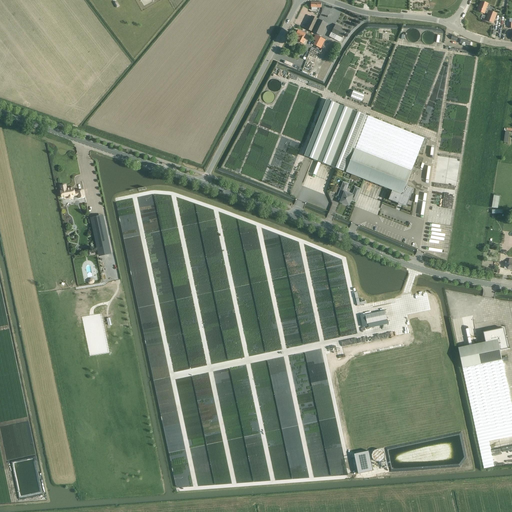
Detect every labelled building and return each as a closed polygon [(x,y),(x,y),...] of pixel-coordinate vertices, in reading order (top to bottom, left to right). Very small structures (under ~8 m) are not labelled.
[(479,6),(477,11),(484,14),(484,13),(488,14),(486,20),(493,23),(497,14),(491,12),(493,7),(490,6),(487,5),(488,4),(486,3),(481,1),(480,6),(479,6)] [(311,16),(306,29),(312,32),(318,19),(311,16)] [(321,36),(327,24),(318,19),(312,32),(321,36)] [(331,32),(329,36),(334,39),(336,35),(342,38),(346,31),(340,28),(341,27),(336,25),(332,32),(331,32)] [(300,42),(303,44),(305,40),(303,39),(305,34),(298,30),(296,35),(299,37),(297,41),(298,41),(298,42),(299,43),(300,42)] [(319,37),(315,45),(321,48),(325,40),(319,37)] [(353,90),(351,98),(362,102),(365,95),(353,90)] [(346,172),(393,191),(389,200),(398,204),(398,205),(401,206),(402,205),(406,207),(413,189),(406,186),(407,181),(424,138),(368,116),(326,100),(304,156),(346,172)] [(339,194),(343,196),(340,203),(349,206),(351,200),(355,202),(360,189),(356,187),(352,195),(345,192),(348,184),(343,183),(339,194)] [(61,191),(62,196),(62,197),(68,196),(68,197),(68,198),(69,198),(69,199),(70,199),(71,199),(72,199),(72,198),(73,198),(73,197),(73,196),(78,195),(79,198),(85,197),(83,190),(77,191),(77,192),(75,192),(74,188),(67,189),(66,185),(61,186),(62,191),(61,191)] [(332,185),(330,191),(336,193),(338,187),(332,185)] [(103,216),(91,219),(94,234),(97,249),(99,257),(111,254),(110,246),(103,216)] [(431,228),(428,247),(442,249),(443,241),(439,241),(439,236),(444,236),(444,234),(438,233),(438,231),(436,230),(435,232),(432,232),(433,229),(431,228)] [(384,310),(365,315),(367,325),(387,320),(384,310)] [(498,340),(458,348),(469,397),(477,434),(481,453),(491,451),(489,441),(511,436),(511,406),(508,388),(503,364),(502,360),(498,340)] [(369,451),(354,454),(358,474),(373,471),(369,451)]
